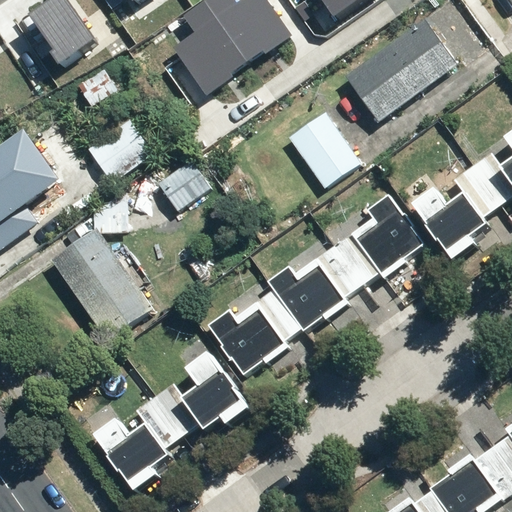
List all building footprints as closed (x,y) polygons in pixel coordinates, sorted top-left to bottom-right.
[(57,38),(50,43),(65,64),(102,37),(87,16),(75,0),(67,0),(43,18),(57,38)] [(243,0),(212,0),(212,1),(256,62),(297,33),(272,0),(247,0),(245,2),(243,0)] [(328,0),(341,18),(367,0),(328,0)] [(201,33),(182,46),(215,92),(256,62),(212,1),(189,17),(201,33)] [(427,32),(353,84),(382,125),(456,74),(427,32)] [(116,74),(83,95),(93,111),(126,90),(116,74)] [(330,115),(294,141),(331,192),(367,166),(330,115)] [(140,118),(98,148),(122,182),(164,153),(140,118)] [(0,260),(51,224),(38,206),(76,179),(42,130),(0,159),(0,260)] [(511,150),(499,160),(511,179),(511,150)] [(195,154),(163,178),(189,211),(220,187),(195,154)] [(511,209),(511,179),(499,160),(456,190),(467,206),(458,212),(448,198),(425,214),(464,269),(486,254),(481,247),(499,234),(492,223),(511,209)] [(353,245),(384,290),(412,271),(409,267),(430,253),(394,201),(369,218),(377,229),(353,245)] [(107,230),(62,261),(119,344),(164,312),(107,230)] [(384,290),(353,245),(297,284),(292,278),(272,292),(277,299),(305,340),(325,326),(329,332),(354,315),(349,309),(382,287),(384,290)] [(305,340),(277,299),(237,327),(233,321),(212,336),(247,386),(268,371),(271,375),(294,359),(289,352),(305,340)] [(159,408),(186,447),(209,431),(215,439),(233,427),(241,438),(263,423),(222,363),(197,380),(208,395),(189,409),(179,394),(159,408)] [(184,448),(157,409),(140,420),(149,433),(139,440),(130,427),(106,444),(145,500),(171,482),(166,474),(183,462),(177,453),(184,448)] [(499,429),(511,447),(511,422),(511,421),(499,429)] [(508,511),(511,509),(511,447),(499,429),(496,425),(479,438),(495,460),(476,473),(472,468),(455,481),(457,484),(432,503),(438,511),(508,511)] [(438,511),(432,503),(419,511),(416,511),(414,509),(409,511),(438,511)]
